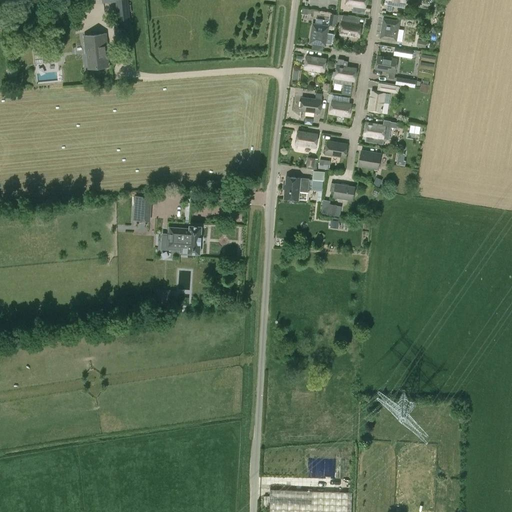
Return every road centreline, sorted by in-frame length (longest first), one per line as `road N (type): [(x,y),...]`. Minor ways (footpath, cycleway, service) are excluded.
road 1 (unclassified): [(254,511),(265,180),(294,0)]
road 2 (unclassified): [(352,164),(380,0)]
